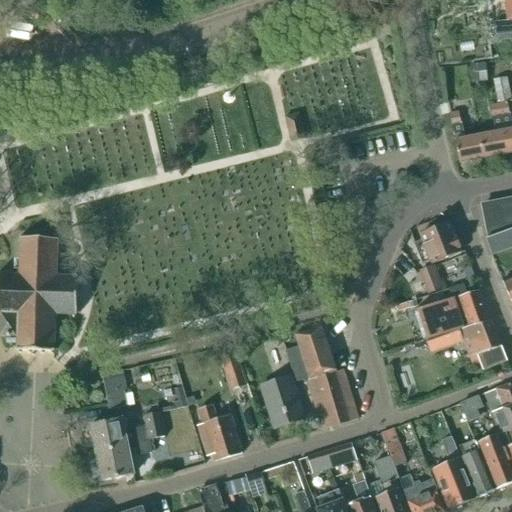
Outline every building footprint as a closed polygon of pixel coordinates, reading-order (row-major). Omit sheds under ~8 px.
[(511,21),(494,23),(496,37),(511,35),(511,21)] [(485,65),(470,66),(471,84),(483,83),(486,77),(485,65)] [(507,80),(493,83),(498,104),(499,104),(507,103),(511,102),(507,80)] [(499,104),(501,117),(508,116),(509,116),(510,115),(507,103),(499,104)] [(494,119),(501,117),(499,104),(498,104),(490,106),(492,119),(493,119),(494,119)] [(449,114),(452,127),(461,125),(458,112),(449,114)] [(291,143),(305,140),(298,114),(285,118),(291,143)] [(501,117),(508,153),(511,152),(511,121),(511,115),(510,115),(509,116),(508,116),(501,117)] [(479,136),(483,158),(508,153),(501,117),(494,119),(493,119),(492,119),(491,119),(494,133),(479,136)] [(461,125),(452,127),(459,163),(483,158),(479,136),(465,139),(462,125),(461,125)] [(486,240),(491,256),(511,248),(511,200),(482,206),(489,239),(486,240)] [(461,253),(450,223),(420,235),(424,246),(416,249),(422,264),(430,261),(432,265),(461,253)] [(56,276),(57,240),(20,238),(19,275),(0,274),(0,315),(0,326),(0,336),(17,337),(17,347),(14,347),(14,349),(16,349),(16,350),(18,350),(18,353),(20,353),(20,350),(28,351),(28,353),(30,353),(30,351),(40,351),(40,353),(42,353),(42,351),(50,352),(50,354),(52,354),(52,352),(54,352),(55,315),(76,315),(77,277),(56,276)] [(434,267),(419,272),(427,295),(442,289),(434,267)] [(511,304),(511,277),(502,281),(511,304)] [(463,284),(449,288),(453,299),(458,298),(467,295),(463,284)] [(467,295),(458,298),(468,328),(491,322),(479,291),(467,295)] [(419,342),(444,335),(459,330),(468,327),(458,298),(453,299),(410,313),(410,314),(417,312),(425,339),(419,341),(419,342)] [(321,328),(322,327),(320,320),(293,329),(295,335),(321,328)] [(491,323),(459,331),(463,342),(468,358),(477,355),(480,364),(482,370),(506,361),(491,323)] [(298,347),(286,350),(296,383),(307,380),(336,371),(321,328),(295,335),(298,347)] [(459,331),(426,343),(430,354),(463,342),(459,331)] [(233,391),(246,387),(236,355),(223,359),(233,391)] [(477,355),(468,358),(471,367),(480,364),(477,355)] [(336,372),(307,381),(322,431),(358,420),(356,412),(343,370),(336,372)] [(122,373),(102,377),(107,404),(108,410),(126,407),(124,396),(123,392),(126,392),(122,373)] [(274,429),(303,420),(290,378),(260,387),(274,429)] [(500,434),(511,430),(511,384),(496,390),(484,395),(500,434)] [(466,421),(478,416),(476,410),(482,407),(478,397),(460,405),(466,421)] [(177,403),(173,405),(175,411),(187,408),(185,401),(177,403)] [(202,426),(197,427),(202,443),(208,459),(213,458),(215,463),(242,455),(229,416),(215,420),(211,406),(197,410),(202,426)] [(149,440),(157,439),(165,437),(160,413),(144,417),(146,427),(149,440)] [(149,440),(146,427),(124,432),(122,419),(90,425),(96,451),(149,440)] [(511,430),(500,434),(511,466),(511,430)] [(395,431),(382,435),(393,465),(394,468),(407,464),(395,431)] [(447,464),(432,470),(448,511),(477,499),(460,461),(455,447),(451,435),(441,439),(445,450),(448,459),(446,460),(447,464)] [(496,491),(511,484),(511,469),(498,435),(477,444),(496,491)] [(149,440),(96,451),(102,482),(133,476),(128,450),(137,448),(138,456),(152,453),(149,440)] [(495,491),(475,444),(474,441),(458,447),(462,456),(467,454),(468,458),(461,461),(477,499),(495,491)] [(341,448),(324,454),(329,469),(346,464),(341,448)] [(324,454),(308,459),(313,474),(329,469),(324,454)] [(382,480),(366,486),(371,499),(374,498),(379,511),(406,511),(399,494),(394,481),(398,479),(389,457),(375,462),(382,480)] [(293,463),(277,469),(283,488),(300,482),(293,463)] [(260,474),(246,478),(253,498),(267,494),(260,474)] [(347,511),(375,511),(362,475),(354,478),(356,485),(352,487),(358,502),(345,507),(347,511)] [(410,475),(399,480),(410,511),(444,511),(433,480),(420,486),(418,482),(414,484),(410,475)] [(225,484),(229,497),(250,491),(246,478),(225,484)] [(224,511),(216,485),(198,491),(203,508),(204,511),(224,511)] [(346,511),(339,491),(322,497),(325,507),(317,510),(317,511),(346,511)] [(310,511),(304,492),(294,495),(300,511),(310,511)]
